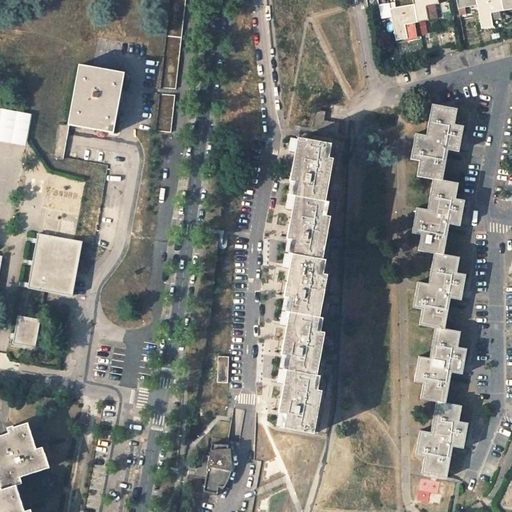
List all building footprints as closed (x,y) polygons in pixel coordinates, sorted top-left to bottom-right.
[(170,0),(161,88),(160,92),(176,94),(186,0),(170,0)] [(412,0),(413,3),(417,21),(427,19),(425,5),(437,3),(436,0),(412,0)] [(489,13),(502,10),(499,0),(464,0),(466,5),(475,3),(480,28),(492,26),(489,13)] [(499,0),(502,10),(511,7),(511,4),(511,0),(499,0)] [(387,2),(382,3),(378,3),(380,17),(390,15),(394,39),(404,37),(403,24),(417,21),(413,3),(388,8),(387,2)] [(451,32),(441,33),(443,51),(454,50),(451,32)] [(511,44),(510,38),(480,47),(484,62),(511,54),(511,44)] [(80,63),(68,123),(69,124),(114,132),(125,71),(80,63)] [(156,134),(165,136),(171,136),(175,100),(160,98),(156,134)] [(458,151),(462,133),(463,127),(453,124),(457,109),(433,104),(426,135),(416,134),(411,158),(420,160),(417,175),(433,178),(441,180),(448,149),(458,151)] [(31,114),(0,108),(0,133),(26,138),(31,114)] [(315,109),(313,118),(324,120),(326,110),(315,109)] [(338,132),(340,123),(324,120),(313,118),(311,128),(338,132)] [(69,124),(68,123),(59,122),(58,131),(68,133),(69,124)] [(68,133),(58,131),(53,156),(63,158),(68,133)] [(290,181),(293,181),(297,182),(295,196),(324,201),(332,159),(328,158),(324,158),(327,144),(297,138),(295,153),(290,177),(290,181)] [(441,180),(433,178),(427,209),(417,207),(411,232),(421,234),(418,249),(434,253),(442,254),(449,223),(459,225),(462,207),(463,201),(454,198),(457,184),(441,180)] [(287,238),(291,239),(294,240),(292,254),(322,259),(329,217),(325,216),(321,215),(324,201),(295,196),(287,234),(287,238)] [(72,295),(82,241),(38,233),(28,286),(44,290),(72,295)] [(460,299),(463,285),(465,275),(456,273),(459,258),(442,254),(434,253),(427,283),(417,281),(412,306),(422,308),(419,323),(435,326),(444,328),(450,297),(460,299)] [(284,297),(288,297),(292,298),(289,312),(318,317),(326,274),(322,274),(319,273),(322,259),(292,254),(289,268),(285,292),(284,297)] [(281,354),(285,355),(289,356),(286,369),(316,375),(323,333),(320,332),(316,332),(318,317),(289,312),(282,349),(281,354)] [(12,342),(34,346),(39,319),(18,315),(12,342)] [(461,373),(464,354),(466,349),(456,347),(460,331),(444,328),(435,326),(429,357),(419,355),(414,380),(423,382),(420,397),(436,400),(445,402),(451,371),(461,373)] [(217,382),(227,382),(227,356),(218,356),(217,382)] [(278,411),(282,412),(286,413),(283,427),(313,432),(320,391),(317,390),(313,389),(316,375),(286,369),(279,407),(278,411)] [(230,387),(219,386),(218,403),(229,405),(230,387)] [(461,405),(445,402),(436,400),(430,432),(419,430),(415,454),(424,456),(421,471),(445,476),(451,445),(462,447),(465,429),(467,422),(458,420),(461,405)] [(501,430),(511,431),(511,421),(502,421),(501,430)] [(14,427),(15,429),(16,432),(0,437),(0,474),(4,488),(19,483),(17,478),(49,466),(45,452),(39,454),(29,422),(14,427)] [(228,445),(212,444),(203,491),(217,496),(219,487),(221,476),(229,478),(231,471),(232,466),(231,459),(231,453),(229,448),(228,445)] [(228,481),(229,478),(221,476),(219,487),(224,488),(225,486),(226,483),(228,481)] [(4,488),(6,492),(6,494),(0,496),(0,511),(28,511),(19,483),(4,488)]
